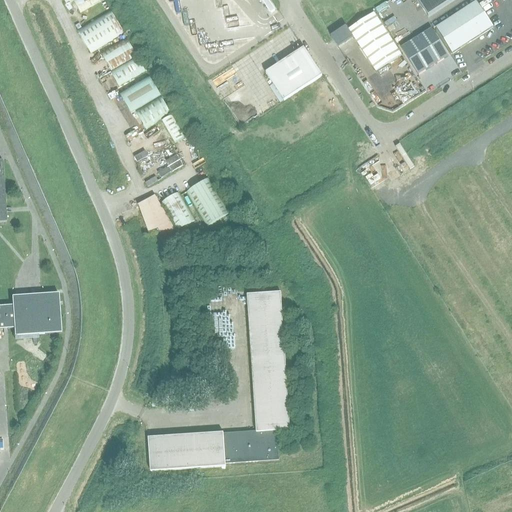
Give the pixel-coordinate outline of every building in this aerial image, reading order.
[(72,0),(80,13),(102,1),(100,0),(72,0)] [(264,14),(274,8),(269,0),(261,0),(266,6),(260,9),(264,14)] [(319,0),(317,1),(334,26),(374,0),(319,0)] [(416,0),(428,17),(454,0),(416,0)] [(452,54),(493,27),(477,2),(436,28),(452,54)] [(124,34),(111,11),(77,31),(91,53),(124,34)] [(347,27),(332,36),(338,46),(353,36),(376,72),(401,55),(374,13),(349,30),(347,27)] [(432,29),(402,48),(418,75),(449,56),(432,29)] [(137,56),(126,38),(101,53),(112,71),(137,56)] [(284,101),(322,76),(308,54),(304,48),(294,55),(266,73),(284,101)] [(119,86),(145,71),(137,57),(111,73),(119,86)] [(131,114),(160,96),(150,78),(120,96),(131,114)] [(146,130),(171,115),(161,97),(136,112),(146,130)] [(176,144),(185,138),(172,117),(163,122),(176,144)] [(136,154),(157,142),(149,129),(129,141),(136,154)] [(6,208),(3,160),(0,160),(0,329),(4,329),(4,327),(7,327),(8,329),(14,329),(15,337),(16,336),(45,334),(61,333),(61,332),(58,333),(57,318),(60,318),(58,294),(41,295),(38,295),(36,296),(31,296),(27,296),(13,297),(12,297),(13,306),(0,306),(0,222),(7,222),(6,213),(6,212),(6,208)] [(208,228),(230,215),(210,179),(187,193),(208,228)] [(179,231),(197,221),(180,192),(162,203),(179,231)] [(160,232),(162,231),(177,231),(156,195),(148,200),(149,200),(159,229),(160,232)] [(150,232),(159,229),(149,200),(140,204),(150,232)] [(279,460),(277,431),(290,430),(281,293),(247,295),(257,432),(224,434),(149,438),(151,472),(226,467),(226,464),(279,460)] [(190,376),(193,376),(193,368),(171,370),(172,377),(174,377),(190,376)]
